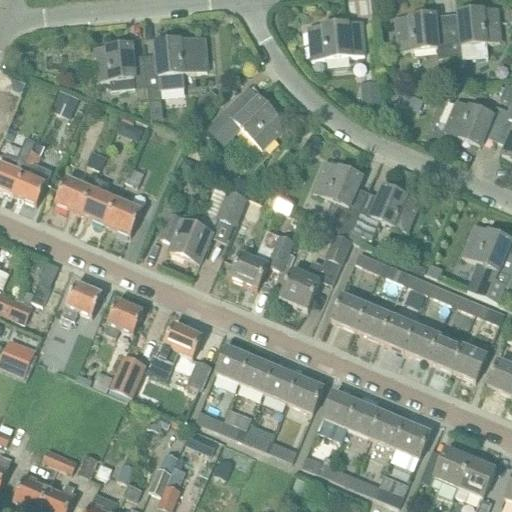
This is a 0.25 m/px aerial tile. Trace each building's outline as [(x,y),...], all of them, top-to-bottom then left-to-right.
[(459,28),(447,29),(450,61),(463,60),(463,63),(488,61),(487,47),(500,46),(499,32),(497,12),(458,16),(459,28)] [(435,19),(396,22),(398,42),(399,56),(438,52),(439,62),(450,61),(447,29),(436,31),(435,19)] [(361,26),(309,31),(312,65),(365,60),(361,26)] [(156,58),(143,60),(147,102),(147,105),(159,104),(157,94),(182,91),(181,78),(196,76),(209,75),(206,42),(193,43),(155,47),(156,58)] [(132,49),(93,53),(95,73),(95,87),(109,86),(110,95),(139,92),(140,102),(147,102),(143,60),(133,61),(132,49)] [(464,73),(453,73),(455,89),(465,88),(464,73)] [(15,83),(11,94),(21,98),(26,88),(15,83)] [(511,101),(511,90),(506,88),(500,103),(510,106),(511,101)] [(220,133),(232,122),(262,154),(272,144),(286,130),(249,92),(235,106),(214,126),(220,133)] [(61,95),(52,115),(70,123),(79,102),(61,95)] [(211,115),(221,103),(211,95),(202,108),(211,115)] [(407,113),(412,101),(400,97),(395,108),(407,113)] [(362,100),(363,118),(381,116),(379,99),(362,100)] [(485,140),(496,145),(511,105),(511,104),(508,114),(497,109),(493,119),(458,104),(452,118),(444,136),(480,151),(485,140)] [(511,105),(496,145),(507,149),(502,160),(511,164),(511,105)] [(318,152),(323,142),(314,138),(309,148),(318,152)] [(23,178),(13,200),(37,210),(52,175),(37,169),(45,150),(36,146),(32,155),(26,168),(23,178)] [(18,165),(26,168),(32,155),(24,152),(18,165)] [(86,170),(99,175),(105,162),(92,156),(86,170)] [(195,165),(182,160),(178,172),(197,180),(199,176),(195,165)] [(99,175),(125,186),(130,172),(105,162),(99,175)] [(335,239),(337,240),(347,244),(368,197),(357,192),(362,181),(326,166),(318,184),(313,197),(336,207),(332,216),(343,221),(335,239)] [(0,168),(0,194),(13,200),(23,178),(0,168)] [(125,186),(137,191),(143,178),(130,172),(125,186)] [(55,208),(81,219),(92,192),(67,181),(55,208)] [(81,219),(106,230),(117,203),(104,198),(109,188),(96,182),(92,192),(81,219)] [(368,197),(347,244),(351,236),(371,245),(380,225),(406,237),(412,224),(420,206),(384,190),(379,202),(368,197)] [(221,212),(218,220),(219,220),(236,227),(247,201),(228,194),(221,212)] [(117,203),(106,230),(131,241),(142,214),(117,203)] [(242,221),(252,225),(259,210),(249,206),(242,221)] [(170,224),(163,242),(174,246),(170,257),(199,269),(212,240),(211,240),(217,224),(201,218),(195,234),(170,224)] [(467,295),(497,307),(511,271),(511,258),(507,256),(511,245),(476,229),(462,261),(479,268),(467,295)] [(242,258),(239,264),(231,283),(258,294),(268,270),(281,276),(294,247),(267,235),(254,264),(242,258)] [(293,273),(287,285),(279,303),(308,316),(321,286),(333,291),(340,273),(351,246),(347,244),(337,240),(324,270),(314,265),(307,280),(293,273)] [(15,251),(3,246),(0,253),(0,255),(11,260),(15,251)] [(354,268),(379,279),(383,268),(359,258),(354,268)] [(379,279),(403,289),(408,278),(383,268),(379,279)] [(438,282),(442,273),(429,268),(425,277),(438,282)] [(511,271),(497,307),(497,308),(505,290),(511,292),(511,271)] [(403,289),(427,299),(432,288),(408,278),(403,289)] [(10,296),(9,298),(33,309),(34,307),(43,310),(51,291),(40,286),(31,305),(10,296)] [(76,287),(68,306),(62,320),(74,325),(78,316),(93,322),(102,299),(76,287)] [(427,299),(451,309),(456,299),(432,288),(427,299)] [(0,297),(0,318),(24,330),(33,309),(9,298),(8,301),(0,297)] [(331,325),(355,335),(366,309),(342,299),(331,325)] [(451,309),(474,319),(476,319),(480,309),(456,299),(451,309)] [(117,305),(109,323),(103,337),(115,343),(119,334),(134,340),(136,335),(144,316),(117,305)] [(355,335),(379,346),(390,319),(366,309),(355,335)] [(476,319),(474,319),(464,344),(469,346),(479,321),(499,329),(504,319),(480,309),(476,319)] [(379,346),(403,356),(414,330),(390,319),(379,346)] [(202,341),(173,329),(164,351),(165,351),(160,362),(154,360),(148,375),(168,383),(179,357),(193,363),(194,360),(202,341)] [(403,356),(428,366),(439,340),(414,330),(403,356)] [(428,366),(452,376),(463,350),(439,340),(428,366)] [(0,364),(0,371),(24,382),(35,356),(8,345),(0,364)] [(463,350),(452,376),(476,386),(487,360),(463,350)] [(216,378),(240,389),(251,362),(227,352),(216,378)] [(110,393),(131,403),(133,403),(137,394),(135,393),(146,369),(125,360),(110,393)] [(240,389),(264,399),(275,372),(251,362),(240,389)] [(187,389),(202,395),(211,370),(197,365),(187,389)] [(487,391),(511,401),(511,399),(511,371),(498,365),(487,391)] [(264,399),(288,409),(300,382),(275,372),(264,399)] [(91,391),(105,397),(111,383),(98,377),(91,391)] [(300,382),(288,409),(313,419),(324,393),(300,382)] [(130,406),(141,411),(147,398),(137,394),(133,403),(131,403),(130,406)] [(323,423),(347,433),(358,407),(334,397),(323,423)] [(347,433),(371,443),(382,417),(358,407),(347,433)] [(229,412),(224,425),(225,425),(235,430),(236,430),(241,417),(229,412)] [(195,426),(220,436),(225,425),(224,425),(200,415),(195,426)] [(371,443),(395,453),(406,427),(382,417),(371,443)] [(150,433),(159,437),(161,430),(167,433),(171,424),(156,418),(150,433)] [(220,436),(244,446),(249,435),(236,430),(235,430),(225,425),(220,436)] [(0,446),(8,450),(12,439),(11,439),(13,432),(2,427),(0,431),(0,446)] [(406,427),(395,453),(420,464),(431,438),(406,427)] [(244,446),(268,457),(273,445),(249,435),(244,446)] [(268,457),(293,467),(297,455),(273,445),(268,457)] [(452,506),(458,493),(471,463),(446,453),(438,472),(428,467),(420,486),(438,494),(436,499),(452,506)] [(43,465),(58,471),(63,461),(48,454),(43,465)] [(0,495),(6,481),(10,472),(8,471),(12,464),(0,458),(0,495)] [(97,465),(85,459),(77,478),(89,483),(97,465)] [(303,471),(327,481),(331,471),(307,460),(303,471)] [(58,471),(74,478),(78,467),(63,461),(58,471)] [(471,463),(458,493),(483,503),(488,492),(495,474),(471,463)] [(149,497),(162,502),(171,479),(170,479),(172,475),(162,471),(160,475),(158,474),(149,497)] [(327,481),(351,491),(355,481),(331,471),(327,481)] [(109,494),(124,500),(129,488),(132,480),(118,474),(115,483),(114,482),(109,494)] [(351,491),(375,502),(385,479),(377,476),(372,487),(355,481),(351,491)] [(13,506),(27,511),(40,511),(49,492),(38,487),(39,484),(38,483),(38,482),(31,479),(30,481),(24,478),(21,487),(13,506)] [(171,479),(162,502),(158,511),(157,511),(173,511),(180,496),(177,494),(182,484),(171,479)] [(375,502),(400,511),(409,489),(385,479),(375,502)] [(297,481),(291,496),(302,501),(308,486),(297,481)] [(49,492),(40,511),(70,511),(72,509),(76,500),(72,499),(75,491),(65,487),(62,497),(49,492)] [(129,488),(124,500),(139,506),(144,495),(129,488)]
